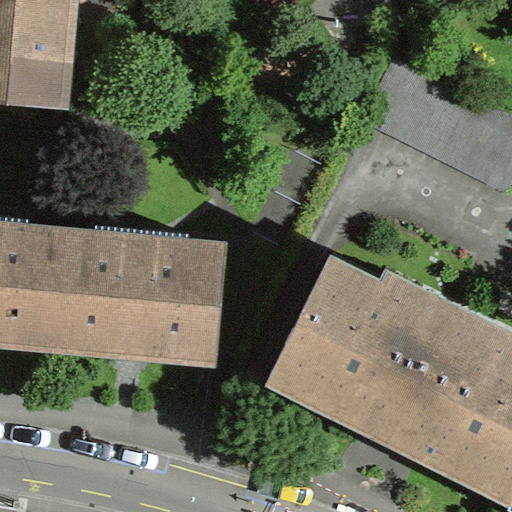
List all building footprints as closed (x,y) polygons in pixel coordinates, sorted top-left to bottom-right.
[(0,0),(0,100),(55,106),(64,0),(0,0)] [(502,190),(511,170),(511,121),(389,62),(360,120),(502,190)] [(0,236),(0,338),(45,342),(55,238),(15,234),(15,237),(0,236)] [(141,351),(209,357),(218,252),(175,249),(175,252),(94,245),(95,241),(55,238),(45,342),(110,348),(110,356),(123,358),(139,359),(141,351)] [(302,399),(385,440),(446,320),(428,311),(433,301),(396,283),(391,293),(324,260),(264,380),(302,399)] [(464,329),(446,320),(385,440),(431,463),(505,500),(511,486),(511,353),(500,347),(505,337),(469,319),(464,329)]
